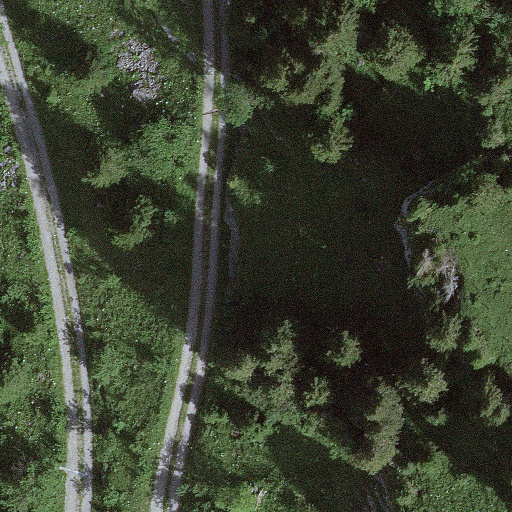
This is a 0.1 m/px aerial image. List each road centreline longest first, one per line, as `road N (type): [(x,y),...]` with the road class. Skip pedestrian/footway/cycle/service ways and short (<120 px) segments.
road 1 (track): [(215,0),(217,97),(201,316),(164,511)]
road 2 (track): [(77,511),(80,418),(65,300),(38,159),(0,33)]
